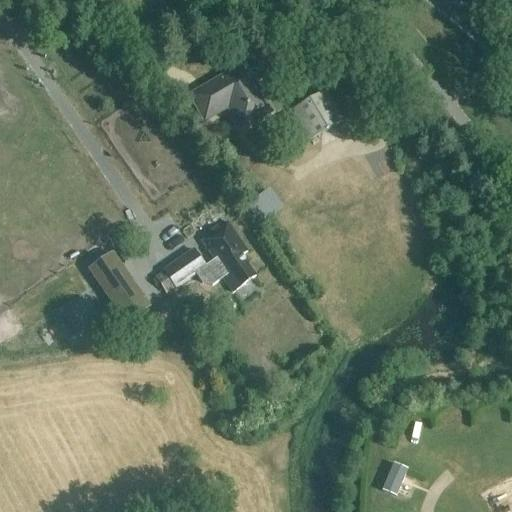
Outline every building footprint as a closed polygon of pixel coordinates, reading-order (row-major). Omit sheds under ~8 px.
[(268,112),(241,67),(190,97),(203,120),(227,106),(240,128),(268,112)] [(308,141),(341,121),(324,91),(291,111),(308,141)] [(213,276),(216,274),(232,297),(255,281),(239,258),(246,254),(226,225),(200,243),(202,246),(198,249),(201,253),(205,251),(213,262),(202,270),(191,254),(162,274),(175,292),(200,275),(201,276),(213,276)] [(111,259),(89,273),(124,325),(145,310),(111,259)] [(83,301),(56,317),(69,339),(96,323),(83,301)] [(392,465),(381,492),(396,498),(407,471),(392,465)]
